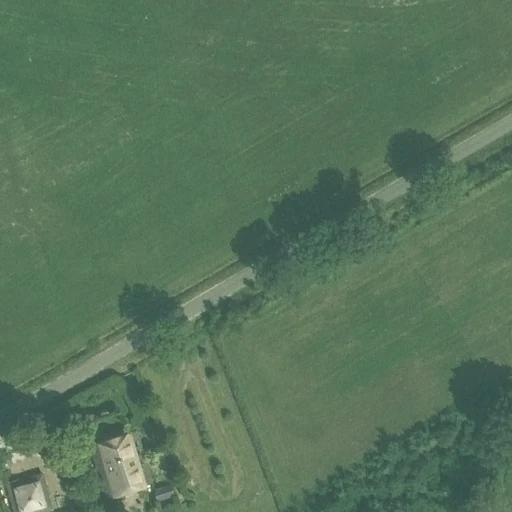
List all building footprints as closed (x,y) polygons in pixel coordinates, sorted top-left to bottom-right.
[(91,445),(107,497),(153,483),(137,431),(91,445)] [(7,483),(14,511),(40,511),(52,509),(43,474),(30,477),(31,480),(20,483),(20,480),(7,483)] [(64,478),(53,481),(58,505),(70,503),(64,478)] [(172,483),(154,488),(158,501),(175,496),(172,483)] [(91,487),(81,504),(94,511),(101,511),(110,499),(91,487)] [(128,509),(145,504),(142,493),(125,497),(128,509)]
